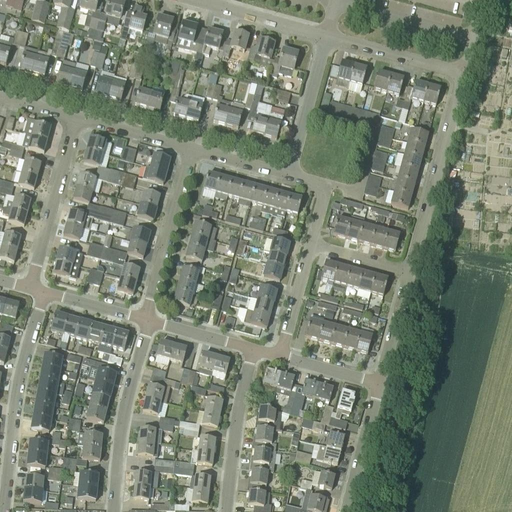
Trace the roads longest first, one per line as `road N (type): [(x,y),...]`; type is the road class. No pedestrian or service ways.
road 1 (residential): [(3,511),(14,412),(46,291)]
road 2 (residential): [(408,270),(459,86),(454,70)]
road 3 (residential): [(114,511),(120,438),(147,320)]
road 4 (residential): [(147,320),(192,149)]
road 5 (residential): [(31,287),(77,118)]
road 6 (residential): [(225,511),(253,348)]
road 7 (residential): [(287,175),(328,35)]
road 8 (residential): [(328,35),(194,0)]
road 9 (residential): [(344,511),(379,382)]
road 10 (residential): [(454,70),(328,35)]
